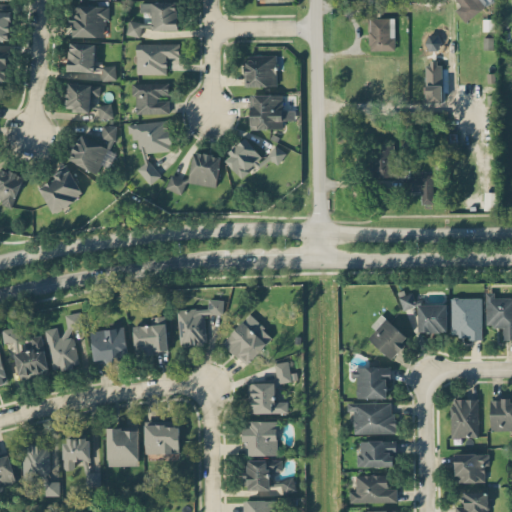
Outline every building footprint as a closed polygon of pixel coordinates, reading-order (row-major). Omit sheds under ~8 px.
[(458,0),(458,14),(483,14),(482,0),(458,0)] [(177,2),(140,2),(140,11),(151,11),(152,30),(178,30),(177,2)] [(109,5),(79,5),(78,15),(72,15),(71,36),(104,37),(104,20),(108,20),(109,5)] [(0,39),(10,40),(11,11),(0,10),(0,39)] [(394,17),(368,18),(368,50),(395,50),(394,17)] [(141,22),(127,22),(127,35),(141,36),(141,22)] [(493,37),(483,37),(483,49),(494,49),(493,37)] [(68,71),(94,72),(95,43),(69,42),(68,71)] [(136,73),(166,74),(167,57),(179,57),(179,44),(137,43),(136,73)] [(0,79),(7,80),(8,50),(0,49),(0,79)] [(276,54),(246,55),(247,86),(277,86),(276,54)] [(426,102),(441,102),(440,62),(425,62),(426,102)] [(102,80),(116,79),(115,65),(102,66),(102,80)] [(89,111),(91,95),(99,96),(100,85),(68,82),(65,109),(89,111)] [(168,82),(131,83),(132,95),(136,95),(136,114),(169,113),(169,100),(159,100),(159,94),(169,94),(168,82)] [(251,129),(283,128),(283,120),(295,119),(295,110),(282,110),(282,94),(254,94),(254,105),(250,105),(251,129)] [(129,123),(130,139),(138,138),(138,152),(170,150),(169,121),(129,123)] [(108,146),(80,135),(69,161),(97,173),(108,146)] [(264,159),(246,138),(223,158),(242,179),(264,159)] [(278,164),(286,152),(275,144),(266,156),(278,164)] [(393,145),(369,146),(370,177),(394,176),(393,145)] [(218,185),(219,154),(191,153),(190,184),(218,185)] [(136,168),(149,184),(161,176),(148,159),(136,168)] [(0,201),(12,206),(24,177),(0,166),(0,201)] [(50,211),(82,199),(69,166),(53,172),(56,179),(40,185),(50,211)] [(184,193),(187,180),(170,175),(166,189),(184,193)] [(421,203),(432,203),(433,177),(404,176),(404,191),(421,191),(421,203)] [(416,306),(412,292),(399,296),(403,309),(416,306)] [(486,327),(502,326),(503,339),(511,338),(511,297),(494,297),(494,292),(485,292),(486,327)] [(482,337),(481,297),(450,297),(451,338),(482,337)] [(178,345),(205,345),(205,314),(223,314),(223,299),(208,299),(207,309),(179,309),(178,345)] [(418,304),(418,332),(447,332),(446,304),(418,304)] [(45,329),(52,370),(79,364),(72,331),(84,329),(81,311),(60,315),(62,326),(45,329)] [(222,342),(246,365),(273,336),(249,314),(222,342)] [(371,325),(375,329),(368,338),(391,358),(409,338),(381,314),(371,325)] [(135,354),(167,353),(166,316),(151,316),(151,325),(134,325),(135,354)] [(2,329),(3,342),(18,340),(16,327),(2,329)] [(94,362),(128,359),(124,327),(90,330),(94,362)] [(15,352),(19,378),(48,373),(42,334),(31,336),(33,349),(15,352)] [(0,384),(8,383),(0,351),(0,384)] [(249,413),(288,412),(288,400),(276,401),(275,382),(297,381),(297,372),(289,372),(289,361),(275,362),(276,382),(247,383),(249,413)] [(387,398),(387,381),(390,381),(390,367),(356,367),(355,397),(387,398)] [(478,398),(451,399),(452,437),(479,437),(478,398)] [(511,399),(490,400),(491,430),(511,430),(511,399)] [(354,433),(394,432),(394,401),(347,402),(348,410),(353,410),(354,433)] [(277,420),(251,421),(251,427),(243,427),(243,441),(248,441),(248,455),(277,454),(277,420)] [(180,452),(179,421),(144,422),(145,453),(180,452)] [(138,465),(138,428),(107,428),(107,465),(138,465)] [(64,469),(74,469),(74,461),(89,461),(89,438),(64,437),(64,469)] [(395,439),(358,440),(359,466),(395,465),(395,439)] [(49,444),(22,445),(23,479),(50,479),(49,444)] [(455,482),(484,482),(485,464),(488,464),(488,454),(455,453),(455,482)] [(0,486),(16,482),(9,454),(0,456),(0,486)] [(282,459),(247,459),(247,471),(242,471),(243,489),(270,488),(270,470),(282,470),(282,459)] [(100,469),(85,470),(86,486),(101,485),(100,469)] [(388,474),(356,475),(356,491),(350,491),(350,502),(397,502),(397,488),(388,488),(388,474)] [(270,480),(271,488),(282,487),(282,493),(296,492),(294,478),(270,480)] [(59,495),(59,481),(46,481),(46,495),(59,495)] [(488,511),(488,491),(463,492),(464,505),(454,506),(454,511),(488,511)]
